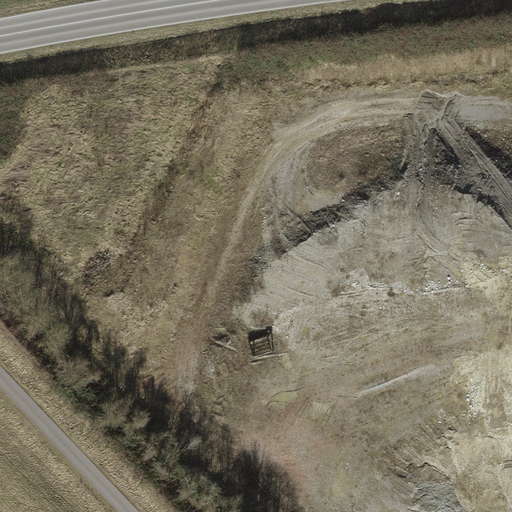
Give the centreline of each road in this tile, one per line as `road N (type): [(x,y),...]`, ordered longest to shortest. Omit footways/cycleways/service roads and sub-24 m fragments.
road 1 (primary): [(223,0),(0,37)]
road 2 (track): [(130,511),(0,373)]
